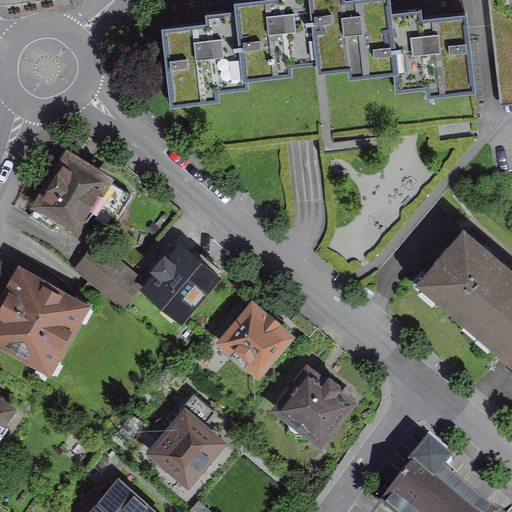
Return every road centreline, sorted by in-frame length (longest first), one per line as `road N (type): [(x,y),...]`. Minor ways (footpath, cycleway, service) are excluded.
road 1 (residential): [(82,91),(425,380)]
road 2 (residential): [(329,511),(425,380)]
